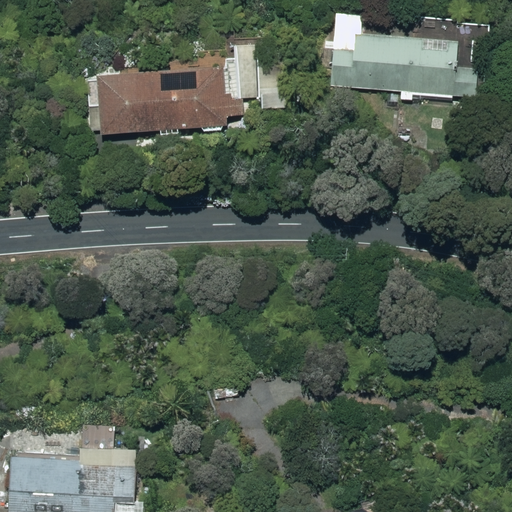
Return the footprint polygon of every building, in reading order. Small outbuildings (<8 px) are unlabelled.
[(387,98),(399,99),(399,93),(461,97),(463,68),(438,66),(440,40),(343,33),(345,15),(317,13),(312,86),(388,91),(387,98)] [(253,51),(230,53),(234,100),(242,99),(255,98),(256,111),(282,109),(278,66),(254,68),(253,51)] [(78,105),(80,134),(143,130),(143,133),(161,132),(161,128),(211,125),(211,114),(224,113),(223,96),(212,97),(212,92),(203,93),(201,65),(75,73),(76,79),(71,80),(72,105),(78,105)] [(63,430),(21,430),(21,450),(63,449),(63,430)] [(124,456),(125,440),(91,438),(90,453),(19,450),(17,511),(116,511),(117,500),(142,501),(144,457),(124,456)] [(404,511),(404,500),(387,489),(370,495),(358,511),(338,511),(335,510),(328,511),(404,511)]
